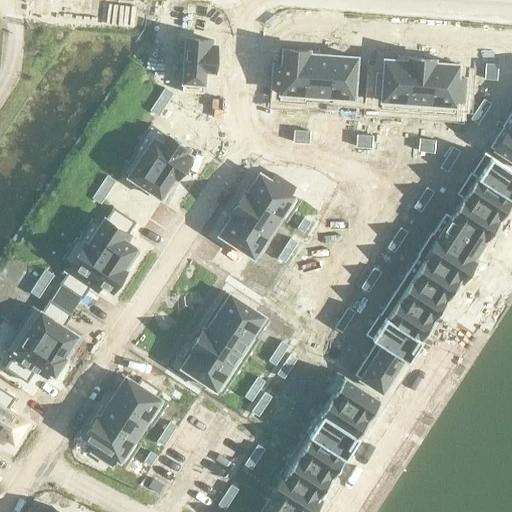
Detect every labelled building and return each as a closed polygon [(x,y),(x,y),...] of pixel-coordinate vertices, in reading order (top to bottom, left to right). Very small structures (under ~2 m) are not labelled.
[(179,67),(178,79),(180,81),(182,81),(182,91),(203,93),(204,80),(204,70),(214,71),(216,45),(211,45),(211,40),(185,38),(183,67),(181,66),(179,67)] [(274,64),(272,87),(280,88),(279,100),(305,102),(305,99),(304,99),(307,53),(308,53),(308,51),(283,49),(281,65),(274,64)] [(307,53),(304,99),(305,99),(329,101),(329,96),(328,96),(331,55),(308,53),(307,53)] [(331,55),(328,96),(329,96),(353,98),(356,57),(331,55)] [(409,61),(405,109),(429,111),(433,62),(434,62),(434,60),(408,58),(408,61),(409,61)] [(375,72),(374,95),(381,95),(381,107),(405,109),(409,61),(408,61),(384,59),(383,72),(375,72)] [(433,62),(429,111),(454,113),(455,101),(463,101),(465,78),(457,78),(458,64),(434,62),(433,62)] [(486,63),(485,71),(497,72),(498,64),(486,63)] [(485,71),(484,79),(497,80),(497,72),(485,71)] [(164,88),(157,99),(165,104),(173,93),(164,88)] [(157,99),(150,110),(158,115),(165,104),(157,99)] [(483,99),(477,109),(484,113),(490,103),(483,99)] [(511,108),(501,125),(502,126),(503,125),(511,131),(511,108)] [(477,109),(471,118),(477,123),(484,113),(477,109)] [(150,124),(133,150),(135,151),(136,150),(175,176),(174,177),(176,178),(190,156),(186,153),(189,149),(150,124)] [(502,126),(489,146),(511,161),(511,131),(503,125),(502,126)] [(294,130),(293,142),(301,142),(302,130),(294,130)] [(302,130),(301,142),(309,143),(310,131),(302,130)] [(357,134),(356,147),(363,147),(364,135),(357,134)] [(364,135),(363,147),(372,148),(372,135),(364,135)] [(419,139),(418,151),(426,152),(427,139),(419,139)] [(427,139),(426,152),(434,152),(435,140),(427,139)] [(452,147),(446,157),(453,161),(459,151),(452,147)] [(135,151),(121,172),(138,183),(136,187),(147,194),(149,191),(160,197),(174,177),(175,176),(136,150),(135,151)] [(471,172),(471,173),(511,199),(511,170),(490,156),(491,156),(484,152),(471,172)] [(446,157),(440,167),(447,171),(453,161),(446,157)] [(470,171),(456,193),(462,197),(463,196),(499,220),(511,200),(511,199),(471,173),(471,172),(470,171)] [(246,192),(245,193),(280,216),(280,217),(286,221),(287,219),(300,199),(290,192),(294,186),(275,173),(271,180),(259,172),(246,192)] [(107,175),(99,186),(107,192),(115,181),(107,175)] [(99,186),(92,198),(100,203),(107,192),(99,186)] [(426,187),(420,197),(427,201),(433,192),(426,187)] [(244,191),(230,213),(232,214),(267,236),(280,217),(280,216),(245,193),(246,192),(244,191)] [(450,215),(450,216),(485,239),(485,240),(486,241),(499,220),(463,196),(462,197),(450,215)] [(420,197),(413,207),(420,211),(427,201),(420,197)] [(78,239),(122,269),(123,268),(136,248),(125,241),(129,235),(127,233),(135,221),(113,207),(106,219),(103,218),(99,224),(91,219),(78,239)] [(432,232),(432,233),(472,260),(473,259),(485,240),(485,239),(450,216),(450,215),(445,212),(432,232)] [(232,214),(219,234),(253,257),(267,236),(232,214)] [(303,217),(297,227),(304,231),(310,221),(303,217)] [(400,227),(393,237),(400,242),(407,232),(400,227)] [(431,232),(417,253),(418,254),(418,253),(459,280),(461,282),(475,260),(473,259),(472,260),(432,233),(432,232),(431,232)] [(68,272),(60,283),(82,298),(89,286),(94,289),(98,283),(111,291),(125,270),(123,268),(122,269),(78,239),(76,237),(62,258),(70,264),(66,270),(68,272)] [(290,237),(284,247),(290,252),(297,242),(290,237)] [(393,237),(387,247),(394,251),(400,242),(393,237)] [(284,247),(277,257),(284,262),(290,252),(284,247)] [(418,254),(405,273),(446,300),(459,280),(418,253),(418,254)] [(373,267),(367,277),(374,282),(380,272),(373,267)] [(45,269),(37,280),(46,286),(53,275),(45,269)] [(405,273),(392,294),(433,320),(446,300),(405,273)] [(367,277),(361,287),(367,292),(374,282),(367,277)] [(37,280),(30,291),(38,297),(46,286),(37,280)] [(229,293),(217,312),(255,337),(256,336),(268,318),(229,293)] [(380,313),(379,314),(420,340),(433,320),(392,294),(380,313)] [(32,306),(17,327),(62,357),(63,356),(77,335),(63,326),(71,314),(49,300),(41,312),(32,306)] [(347,307),(341,317),(348,322),(354,312),(347,307)] [(206,329),(205,330),(246,357),(258,338),(256,336),(255,337),(217,312),(206,329)] [(379,312),(364,334),(375,341),(376,340),(403,358),(403,359),(408,361),(421,340),(420,340),(379,314),(380,313),(379,312)] [(341,317),(334,327),(341,332),(348,322),(341,317)] [(17,327),(3,349),(12,356),(4,367),(26,382),(34,370),(45,377),(48,372),(53,375),(65,358),(63,356),(62,357),(17,327)] [(203,328),(191,347),(234,375),(246,357),(205,330),(206,329),(203,328)] [(282,340),(275,350),(282,355),(288,345),(282,340)] [(375,341),(354,374),(381,392),(403,359),(403,358),(376,340),(375,341)] [(187,357),(181,367),(221,394),(234,375),(191,347),(185,356),(187,357)] [(275,350),(268,360),(275,364),(282,355),(275,350)] [(290,353),(283,364),(290,368),(296,358),(290,353)] [(283,364),(277,373),(284,378),(290,368),(283,364)] [(336,371),(323,391),(329,395),(330,394),(367,418),(379,399),(336,371)] [(125,376),(111,397),(146,420),(146,421),(152,425),(166,403),(156,396),(160,390),(141,377),(137,384),(125,376)] [(258,376),(251,386),(258,391),(264,381),(258,376)] [(251,386),(244,396),(251,400),(258,391),(251,386)] [(0,440),(2,441),(5,437),(12,441),(25,421),(6,409),(14,397),(0,387),(0,440)] [(264,392),(258,402),(265,406),(271,396),(264,392)] [(319,412),(318,412),(355,436),(356,436),(367,418),(330,394),(329,395),(319,412)] [(99,417),(98,417),(133,440),(134,439),(146,421),(146,420),(111,397),(99,417)] [(258,402),(251,411),(258,416),(265,406),(258,402)] [(316,410),(302,431),(305,433),(305,432),(344,457),(344,458),(344,459),(358,437),(356,436),(355,436),(318,412),(319,412),(316,410)] [(97,415),(82,437),(96,446),(92,452),(111,465),(115,458),(125,465),(139,443),(134,439),(133,440),(98,417),(99,417),(97,415)] [(170,421),(163,431),(170,435),(176,425),(170,421)] [(163,431),(156,441),(163,445),(170,435),(163,431)] [(305,433),(292,452),(331,478),(344,458),(344,457),(305,432),(305,433)] [(257,444),(251,454),(257,459),(263,448),(257,444)] [(150,451),(143,461),(150,466),(157,456),(150,451)] [(292,452),(279,474),(281,475),(282,474),(318,498),(318,497),(331,478),(292,452)] [(251,454),(244,464),(251,469),(257,459),(251,454)] [(281,475),(268,495),(270,496),(270,495),(295,511),(311,511),(321,499),(318,497),(318,498),(282,474),(281,475)] [(153,478),(148,487),(158,493),(163,485),(153,478)] [(231,485),(224,494),(231,499),(237,489),(231,485)] [(224,494),(218,504),(225,509),(231,499),(224,494)] [(259,511),(295,511),(270,495),(270,496),(259,511)]
